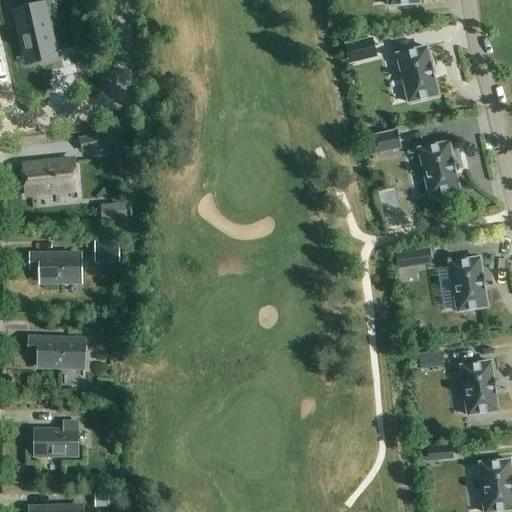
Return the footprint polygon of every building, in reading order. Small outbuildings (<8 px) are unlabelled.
[(43,8),(16,14),(28,64),(55,58),(43,8)] [(349,64),(363,61),(358,41),(344,44),(349,64)] [(430,64),(426,48),(397,55),(408,103),(438,96),(434,80),(435,79),(431,64),(430,64)] [(410,111),(404,90),(394,55),(348,68),(360,110),(376,105),(380,119),(410,111)] [(366,138),(371,158),(401,151),(396,131),(366,138)] [(452,159),(448,143),(418,149),(429,198),(459,191),(456,175),(453,159),(452,159)] [(76,190),(73,161),(24,166),(26,195),(76,190)] [(107,241),(107,262),(120,262),(120,240),(107,241)] [(395,255),(397,271),(432,265),(429,250),(395,255)] [(30,255),(30,269),(40,269),(40,283),(80,283),(80,255),(30,255)] [(482,275),(479,258),(449,263),(457,313),(487,308),(484,291),(485,291),(483,275),(482,275)] [(29,339),(29,352),(38,353),(38,367),(83,368),(84,340),(29,339)] [(433,368),(444,366),(441,350),(430,352),(433,368)] [(493,379),(491,362),(460,367),(467,416),(498,412),(495,395),(496,395),(494,379),(493,379)] [(63,423),(63,431),(34,430),(34,456),(77,457),(77,430),(77,423),(63,423)] [(439,460),(453,459),(451,445),(438,447),(439,460)] [(511,477),(510,461),(479,464),(484,511),(494,511),(511,510),(511,477)] [(456,511),(449,472),(430,476),(436,511),(456,511)] [(109,493),(95,494),(96,507),(110,506),(109,493)]
